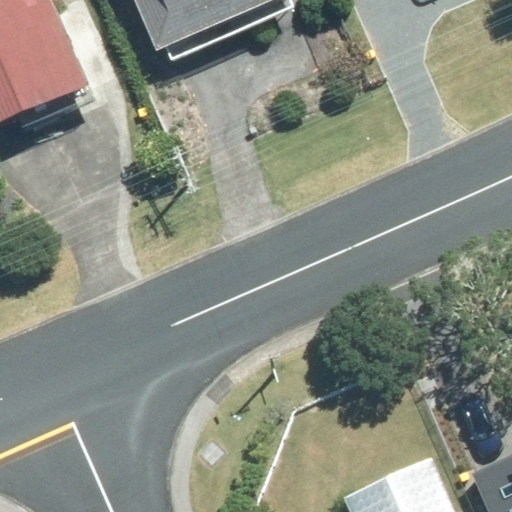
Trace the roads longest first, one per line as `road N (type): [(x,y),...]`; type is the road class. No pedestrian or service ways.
road 1 (secondary): [(55,377),(511,172)]
road 2 (residential): [(55,377),(113,511)]
